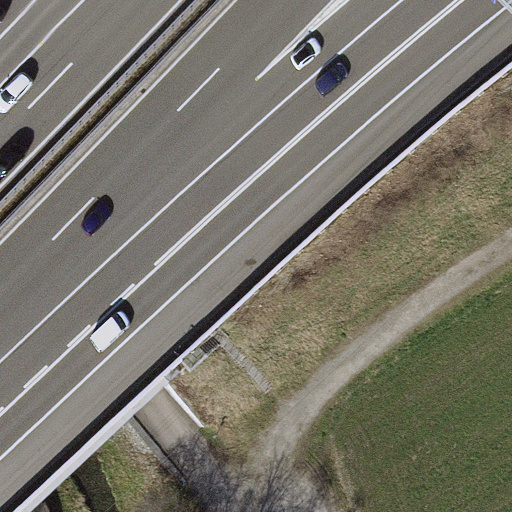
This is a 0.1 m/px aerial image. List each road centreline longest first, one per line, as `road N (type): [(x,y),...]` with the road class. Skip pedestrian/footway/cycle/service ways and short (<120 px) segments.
road 1 (motorway): [(0,442),(186,264),(490,0)]
road 2 (unclassified): [(0,67),(145,393),(236,511)]
road 3 (motorway): [(129,204),(394,0)]
road 4 (motorway): [(129,204),(295,0)]
road 5 (motorway): [(0,330),(129,204)]
road 6 (motorway): [(85,0),(0,87)]
